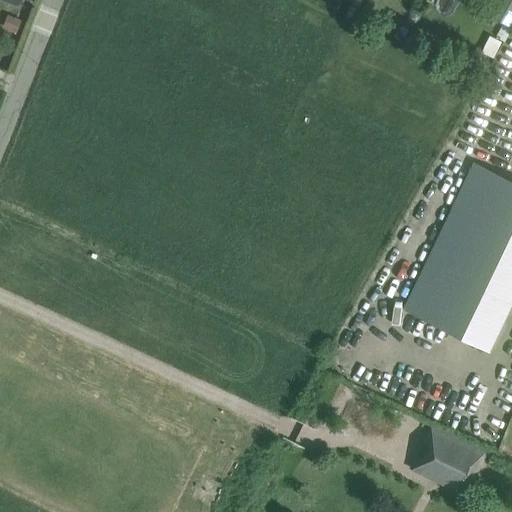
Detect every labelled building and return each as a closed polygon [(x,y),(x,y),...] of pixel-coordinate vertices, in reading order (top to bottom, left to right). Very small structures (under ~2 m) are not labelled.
[(511,27),(511,25),(511,0),(503,0),(494,17),(511,27)] [(10,15),(4,28),(18,34),(24,21),(10,15)] [(503,23),(496,36),(503,39),(510,26),(503,23)] [(489,34),(481,50),(495,57),(503,41),(489,34)] [(489,348),(511,300),(511,179),(473,161),(473,162),(474,163),(405,308),(404,307),(403,308),(490,349),(490,348),(489,348)] [(330,344),(324,355),(331,359),(337,348),(330,344)] [(413,468),(467,495),(487,456),(433,428),(427,441),(431,443),(424,456),(420,454),(413,468)] [(208,477),(197,498),(206,502),(217,482),(208,477)]
